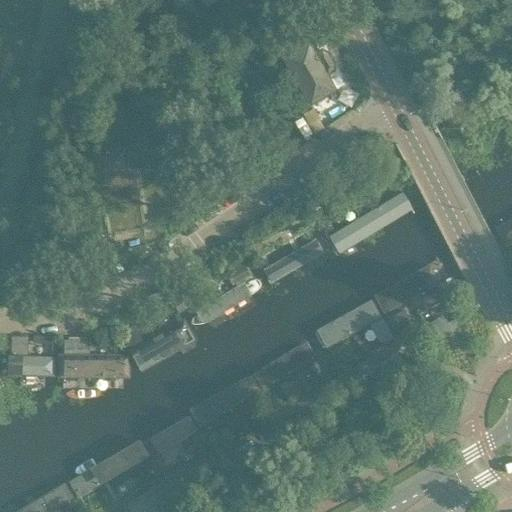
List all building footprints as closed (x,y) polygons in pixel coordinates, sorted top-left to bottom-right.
[(304,28),(277,44),(284,56),(310,41),(317,51),(327,45),(318,28),(308,34),(304,28)] [(310,43),(283,59),(310,107),(338,91),(329,77),(336,73),(336,62),(330,53),(322,49),(316,53),(310,43)] [(104,149),(84,149),(84,171),(103,171),(104,149)] [(336,256),(411,212),(401,195),(326,240),(336,256)] [(508,244),(511,241),(511,216),(497,225),(508,244)] [(270,287),(324,255),(316,241),(261,274),(270,287)] [(98,251),(104,261),(116,255),(123,251),(117,242),(98,251)] [(381,315),(431,287),(423,274),(373,302),(381,315)] [(199,329),(261,291),(254,279),(192,316),(199,329)] [(325,350),(378,320),(369,304),(315,334),(325,350)] [(126,337),(136,331),(134,326),(123,332),(126,337)] [(147,326),(125,338),(129,344),(140,337),(139,336),(149,329),(147,326)] [(139,377),(194,343),(184,326),(128,360),(139,377)] [(64,340),(64,354),(90,354),(90,340),(64,340)] [(260,392),(312,364),(303,348),(251,376),(260,392)] [(3,379),(52,378),(52,359),(3,359),(3,379)] [(57,380),(128,380),(128,362),(57,362),(57,380)] [(197,430),(255,397),(245,379),(187,412),(197,430)] [(154,458),(197,433),(189,419),(146,444),(154,458)] [(77,503),(149,463),(139,446),(68,486),(77,503)] [(54,511),(71,502),(62,487),(19,511),(54,511)]
